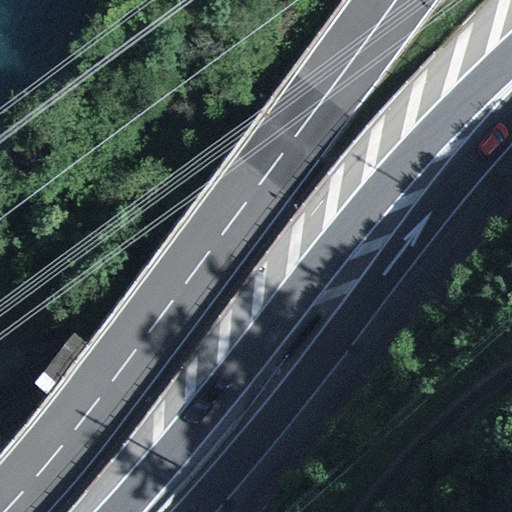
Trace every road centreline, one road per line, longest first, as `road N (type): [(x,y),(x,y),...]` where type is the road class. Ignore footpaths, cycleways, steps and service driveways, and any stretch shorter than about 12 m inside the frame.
road 1 (tertiary): [(2,511),(84,417),(394,0)]
road 2 (primary): [(511,56),(361,212),(117,511)]
road 3 (primary): [(193,511),(511,118)]
road 4 (track): [(373,511),(394,481),(511,387)]
